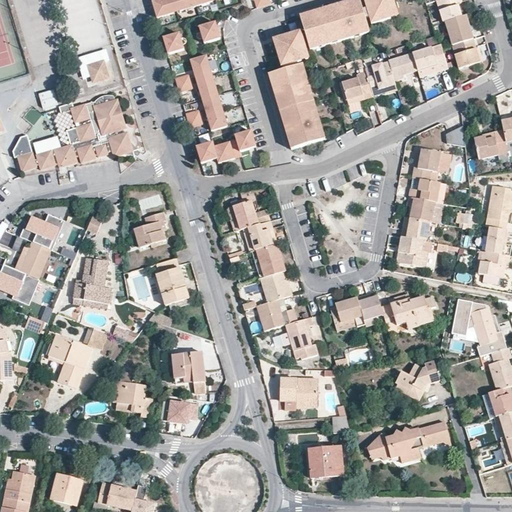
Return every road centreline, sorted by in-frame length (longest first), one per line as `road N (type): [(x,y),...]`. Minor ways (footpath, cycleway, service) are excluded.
road 1 (residential): [(384,144),(394,158),(393,178),(374,266),(321,287),(308,273),(282,174)]
road 2 (residential): [(318,0),(246,27),(282,174)]
road 3 (residential): [(244,383),(186,194)]
road 4 (residential): [(176,160),(38,194),(0,225)]
road 5 (tertiary): [(321,509),(498,509)]
road 6 (residential): [(176,160),(127,0)]
road 7 (residential): [(384,144),(511,76)]
road 8 (residential): [(0,433),(130,447)]
